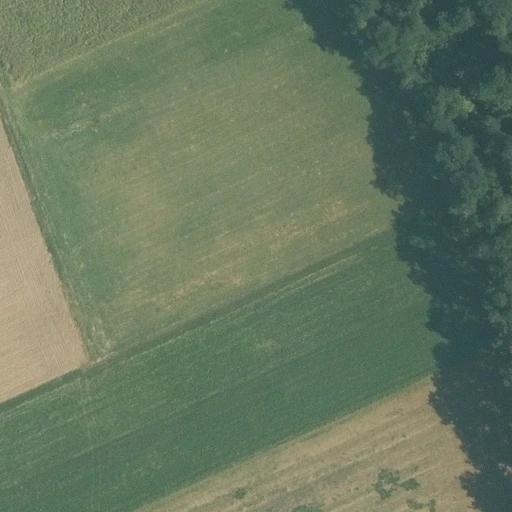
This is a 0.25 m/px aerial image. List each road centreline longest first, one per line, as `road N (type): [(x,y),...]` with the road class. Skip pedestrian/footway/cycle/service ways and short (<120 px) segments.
road 1 (track): [(511,409),(456,162),(444,137),(339,42),(326,0)]
road 2 (track): [(98,358),(0,87)]
